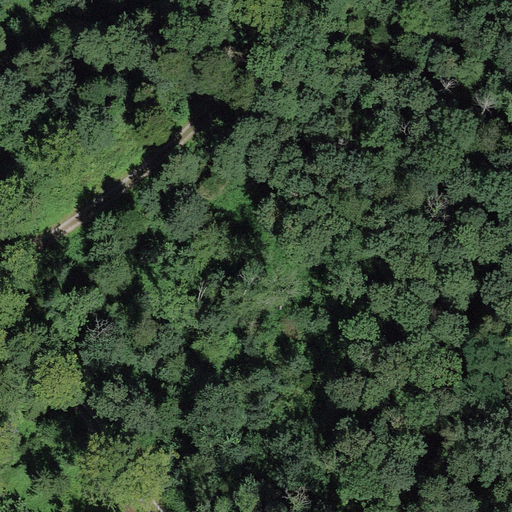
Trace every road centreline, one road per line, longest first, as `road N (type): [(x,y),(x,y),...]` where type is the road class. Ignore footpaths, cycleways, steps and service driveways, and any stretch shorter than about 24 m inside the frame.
road 1 (track): [(282,0),(201,121),(25,262),(0,269)]
road 2 (track): [(154,511),(0,317)]
